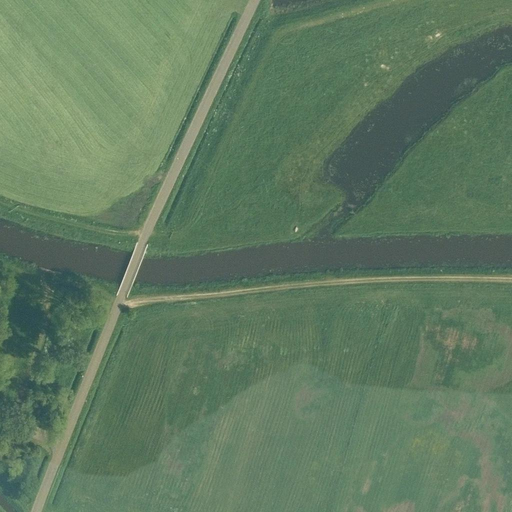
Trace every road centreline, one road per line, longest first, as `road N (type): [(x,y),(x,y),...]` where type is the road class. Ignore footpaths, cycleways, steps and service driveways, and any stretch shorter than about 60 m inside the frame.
road 1 (tertiary): [(35,511),(141,242),(253,0)]
road 2 (track): [(511,280),(396,277),(118,301)]
road 3 (track): [(144,235),(86,228),(0,201)]
